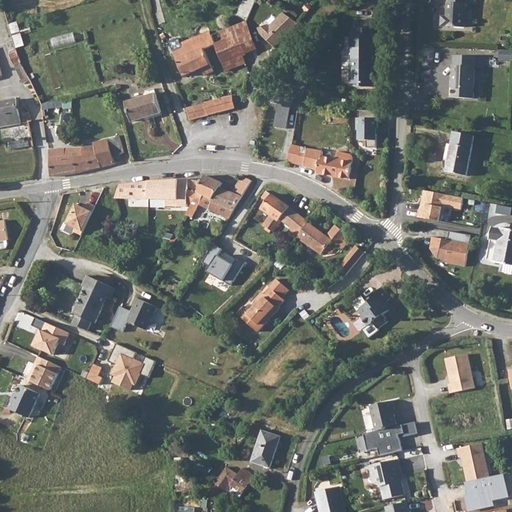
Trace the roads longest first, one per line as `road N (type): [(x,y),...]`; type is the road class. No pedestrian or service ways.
road 1 (residential): [(45,187),(228,164),(315,188),(386,240)]
road 2 (residential): [(386,240),(407,0)]
road 3 (unclassified): [(289,511),(327,408),(371,367),(412,346)]
road 4 (residential): [(412,346),(445,511)]
road 5 (unclassified): [(0,320),(45,213),(45,187)]
road 6 (unknown): [(189,134),(142,0)]
